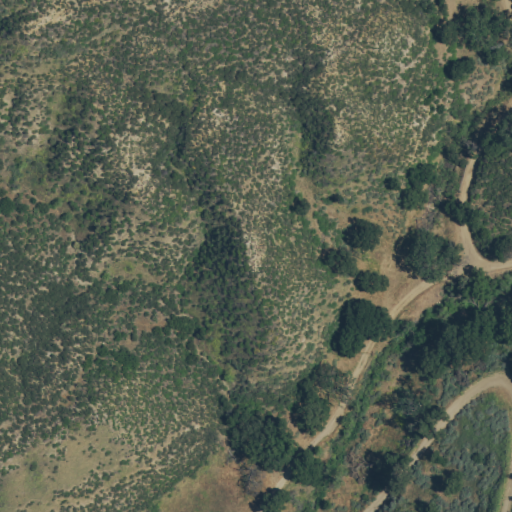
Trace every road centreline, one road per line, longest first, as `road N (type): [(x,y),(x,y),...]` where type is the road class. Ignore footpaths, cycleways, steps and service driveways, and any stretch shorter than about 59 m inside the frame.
road 1 (track): [(368,511),(453,401),(479,378),(500,373),(511,382)]
road 2 (track): [(364,351),(256,511)]
road 3 (track): [(511,258),(422,284),(364,351)]
road 4 (track): [(469,268),(462,230),(470,165),(511,108)]
